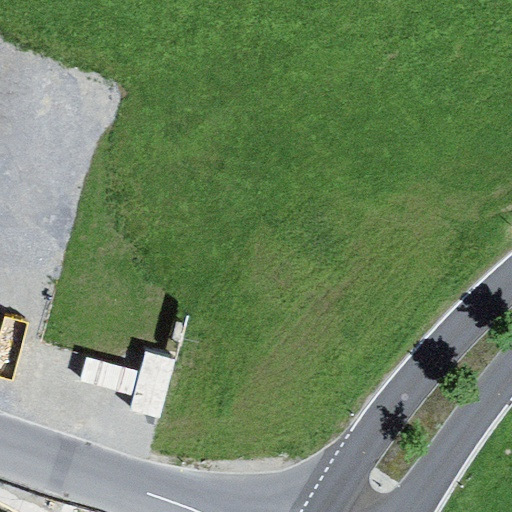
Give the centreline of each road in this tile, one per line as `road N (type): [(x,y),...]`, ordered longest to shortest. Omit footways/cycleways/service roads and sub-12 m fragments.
road 1 (primary): [(511,284),(460,332),(360,453),(325,511)]
road 2 (tertiary): [(0,444),(192,511)]
road 3 (primary): [(414,511),(468,424),(511,372)]
